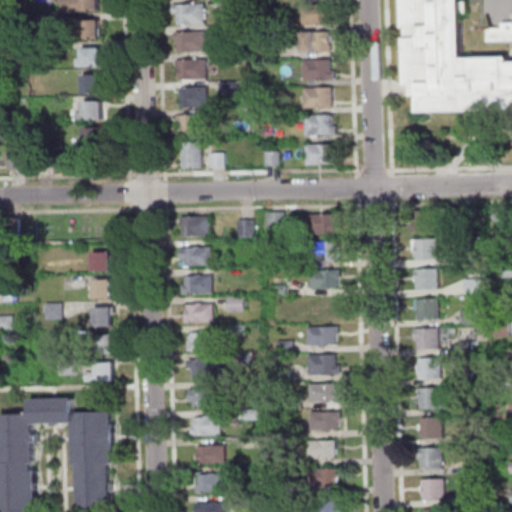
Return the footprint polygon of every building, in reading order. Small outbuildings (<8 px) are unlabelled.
[(101,0),(102,12),(68,14),(68,0),(101,0)] [(246,0),(246,13),(230,14),(229,0),(246,0)] [(401,0),(461,0),(463,55),(511,53),(511,104),(423,107),(422,93),(405,94),(401,0)] [(307,25),(306,5),(330,4),(331,24),(307,25)] [(206,5),(207,24),(180,25),(180,14),(176,14),(175,6),(206,5)] [(52,16),(52,34),(38,35),(37,17),(52,16)] [(487,26),(487,39),(511,39),(511,21),(501,21),(501,26),(487,26)] [(273,30),(272,22),(288,22),(288,30),(273,30)] [(102,40),(84,41),(83,23),(102,23),(102,40)] [(223,37),(222,27),(245,27),(245,37),(223,37)] [(208,33),(208,53),(175,54),(175,40),(180,40),(180,34),(208,33)] [(334,53),(305,54),(304,34),(331,33),(331,46),(333,46),(334,53)] [(276,36),(277,55),(260,56),(259,37),(276,36)] [(38,44),(52,43),(52,59),(38,59),(38,44)] [(85,69),(85,68),(78,68),(78,60),(84,59),(84,50),(103,50),(104,68),(85,69)] [(4,55),(19,55),(19,68),(4,69),(4,55)] [(178,69),(178,62),(208,61),(209,80),(182,81),(182,68),(178,69)] [(337,72),(337,81),(306,82),(305,62),(332,61),(333,72),(337,72)] [(103,76),(104,94),(85,95),(85,76),(103,76)] [(221,94),(221,83),(237,83),(237,93),(221,94)] [(183,109),(183,89),(209,88),(210,108),(183,109)] [(307,90),(334,90),(334,108),(307,109),(307,90)] [(78,113),(86,113),(86,104),(105,104),(105,121),(78,122),(78,113)] [(210,116),(211,136),(183,137),(183,126),(180,126),(179,117),(210,116)] [(338,127),(339,136),(308,137),(308,118),(334,117),(334,127),(338,127)] [(97,158),(87,158),(86,130),(105,130),(106,148),(96,148),(97,158)] [(185,170),(184,144),(204,144),(205,170),(185,170)] [(309,166),(308,146),(335,146),(336,165),(309,166)] [(267,153),(281,153),(281,166),(268,167),(267,153)] [(212,169),(212,155),(226,155),(226,169),(212,169)] [(9,171),(9,156),(24,156),(25,170),(9,171)] [(508,207),(509,222),(495,222),(494,208),(508,207)] [(414,234),(413,213),(438,212),(438,233),(414,234)] [(270,227),(269,214),(287,213),(287,227),(270,227)] [(311,236),(310,228),(304,228),(303,217),(341,216),(341,224),(337,224),(337,235),(311,236)] [(186,238),(186,227),(183,227),(182,218),(214,217),(214,237),(186,238)] [(7,238),(7,220),(21,220),(21,237),(7,238)] [(240,238),(240,222),(256,221),(257,238),(240,238)] [(418,262),(417,241),(439,241),(440,261),(418,262)] [(312,262),(311,245),(338,244),(338,249),(342,249),(342,261),(312,262)] [(462,265),(462,246),(477,246),(477,264),(462,265)] [(187,267),(187,262),(184,262),(183,250),(213,249),(214,266),(187,267)] [(95,274),(95,254),(113,254),(113,273),(95,274)] [(511,278),(503,279),(503,264),(511,264),(511,278)] [(419,292),(418,271),(440,270),(441,291),(419,292)] [(312,290),(312,273),(343,272),(343,281),(339,281),(340,290),(312,290)] [(187,278),(215,277),(215,295),(185,296),(184,287),(187,287),(187,278)] [(467,295),(467,280),(484,280),(484,295),(467,295)] [(96,301),(96,282),(114,281),(114,301),(96,301)] [(272,297),(271,287),(288,286),(288,297),(272,297)] [(5,305),(4,290),(20,290),(20,304),(5,305)] [(231,313),(230,298),(246,297),(247,313),(231,313)] [(313,315),(341,315),(341,298),(313,298),(313,315)] [(420,322),(419,300),(441,300),(442,321),(420,322)] [(65,304),(65,321),(48,321),(48,305),(65,304)] [(216,306),(216,323),(188,324),(188,306),(216,306)] [(97,329),(97,310),(115,309),(115,329),(97,329)] [(465,326),(464,310),(478,310),(479,325),(465,326)] [(0,332),(0,317),(15,317),(16,332),(0,332)] [(511,338),(496,338),(495,323),(511,322),(511,338)] [(230,337),(230,327),(247,326),(248,337),(230,337)] [(310,348),(310,329),(341,329),(341,337),(338,337),(339,347),(310,348)] [(441,330),(441,351),(420,352),(420,342),(417,342),(417,330),(441,330)] [(191,335),(220,334),(221,352),(190,353),(189,344),(191,344),(191,335)] [(99,357),(98,337),(116,337),(116,356),(99,357)] [(296,342),(296,354),(280,355),(279,343),(296,342)] [(462,355),(462,342),(475,342),(475,355),(462,355)] [(235,364),(235,355),(250,355),(250,364),(235,364)] [(311,357),(338,356),(338,367),(342,367),(343,376),(311,377),(311,357)] [(221,360),(222,381),(194,381),(194,371),(190,371),(190,361),(221,360)] [(443,360),(444,381),(422,381),(421,360),(443,360)] [(62,377),(62,362),(77,361),(78,377),(62,377)] [(99,383),(88,383),(87,374),(99,374),(99,365),(116,365),(117,384),(99,385),(99,383)] [(460,385),(460,369),(474,369),(475,384),(460,385)] [(339,385),(339,390),(343,390),(343,403),(312,404),(312,386),(339,385)] [(195,409),(195,404),(191,404),(191,391),(222,390),(222,408),(195,409)] [(423,391),(444,390),(445,410),(423,411),(423,391)] [(462,415),(461,401),(475,400),(475,415),(462,415)] [(81,511),(81,495),(78,495),(78,486),(80,485),(80,468),(76,468),(76,444),(73,444),(73,437),(75,437),(75,426),(36,427),(36,435),(41,435),(41,446),(37,446),(37,465),(40,465),(41,511),(3,511),(2,466),(5,466),(4,447),(1,447),(0,436),(4,436),(3,418),(34,417),(34,403),(76,401),(76,416),(114,414),(114,427),(118,427),(119,452),(115,452),(116,466),(112,466),(113,484),(115,484),(116,493),(113,493),(113,511),(81,511)] [(244,422),(244,411),(261,410),(261,421),(244,422)] [(313,431),(313,414),(343,414),(343,422),(341,422),(341,431),(313,431)] [(193,438),(192,428),(196,428),(195,420),(223,419),(223,437),(193,438)] [(424,420),(445,419),(445,440),(424,441),(424,420)] [(291,437),(290,424),(304,423),(305,437),(291,437)] [(310,460),(309,443),(337,443),(338,459),(310,460)] [(200,466),(200,448),(227,447),(227,465),(200,466)] [(424,470),(424,462),(421,462),(420,449),(445,449),(445,470),(424,470)] [(469,475),(469,461),(483,460),(484,475),(469,475)] [(311,489),(311,471),(342,470),(342,479),(339,479),(339,488),(311,489)] [(200,476),(228,475),(229,493),(198,494),(198,485),(201,485),(200,476)] [(425,503),(425,482),(447,481),(447,502),(425,503)] [(468,506),(468,496),(482,495),(482,505),(468,506)] [(312,511),(312,500),(338,499),(339,504),(343,504),(343,511),(312,511)] [(198,511),(198,504),(229,503),(229,511),(198,511)]
